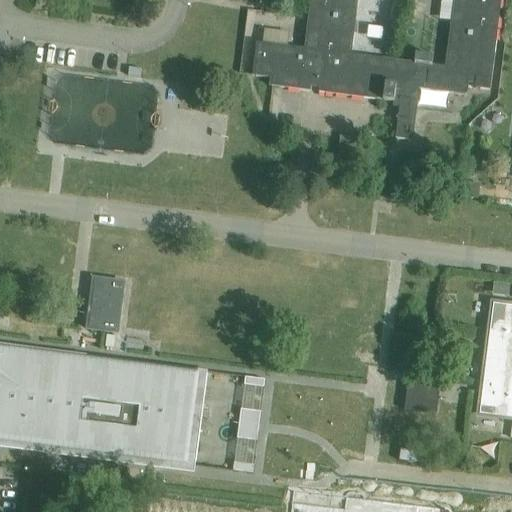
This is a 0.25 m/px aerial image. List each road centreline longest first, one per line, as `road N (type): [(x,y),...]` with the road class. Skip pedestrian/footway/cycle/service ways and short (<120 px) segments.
road 1 (residential): [(0,199),(511,263)]
road 2 (residential): [(0,31),(160,38),(177,0)]
